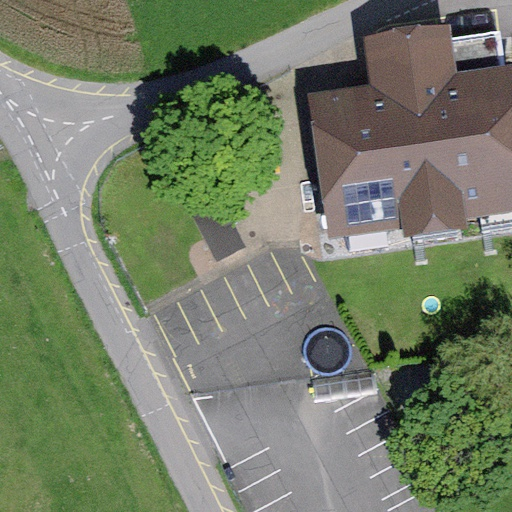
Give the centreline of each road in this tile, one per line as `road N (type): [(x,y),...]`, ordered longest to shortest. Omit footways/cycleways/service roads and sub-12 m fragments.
road 1 (unclassified): [(32,134),(78,249),(207,511)]
road 2 (unclassified): [(394,0),(177,100),(32,134)]
